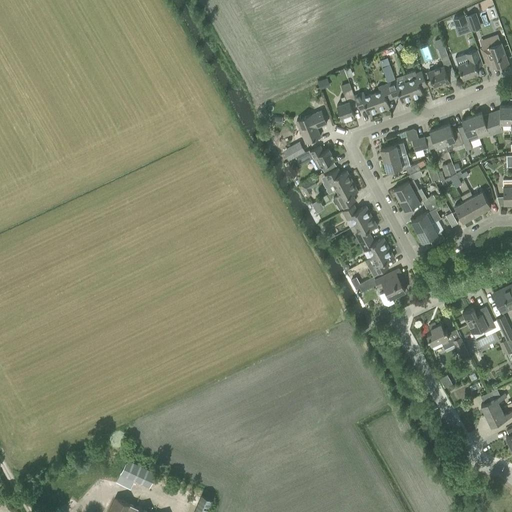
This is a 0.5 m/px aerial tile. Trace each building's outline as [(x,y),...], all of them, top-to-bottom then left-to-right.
[(480,27),(474,12),(465,16),(467,22),(470,30),(480,27)] [(453,18),(456,26),(467,22),(465,14),(453,18)] [(412,42),(417,46),(421,41),(416,37),(412,42)] [(497,66),(508,62),(501,42),(488,47),(487,45),(481,48),(487,65),(493,63),(494,65),(495,65),(497,66)] [(444,45),(438,48),(440,55),(442,61),(449,58),(447,52),(444,45)] [(455,57),(463,79),(479,73),(477,66),(483,64),(478,49),(455,57)] [(381,64),(387,81),(395,78),(390,64),(389,65),(388,61),(381,64)] [(444,65),(428,71),(431,77),(434,87),(442,84),(443,86),(450,83),(446,72),(444,65)] [(351,67),(345,69),(347,76),(353,75),(351,67)] [(404,74),(413,99),(424,95),(421,87),(427,85),(422,71),(415,73),(414,71),(404,74)] [(399,95),(402,103),(413,99),(404,74),(406,81),(399,84),(398,80),(388,83),(393,97),(399,95)] [(350,82),(341,85),(343,91),(352,88),(350,82)] [(373,93),(379,111),(390,107),(387,100),(393,97),(388,83),(378,87),(380,91),(373,93)] [(343,103),(337,105),(339,112),(343,121),(355,117),(352,107),(358,105),(354,95),(352,88),(343,91),(345,96),(340,97),(343,103)] [(366,107),(368,115),(379,111),(373,93),(365,96),(364,92),(354,95),(358,105),(359,109),(366,107)] [(492,115),(495,133),(503,130),(511,130),(510,105),(500,106),(500,112),(492,115)] [(297,120),(306,142),(320,136),(316,127),(327,122),(322,110),(313,114),(312,113),(297,120)] [(487,128),(489,135),(495,133),(492,115),(484,118),(482,112),(472,116),(477,132),(487,128)] [(273,124),(282,125),(282,117),(274,116),(273,124)] [(463,143),(466,150),(472,147),(470,141),(479,137),(477,132),(472,116),(461,119),(464,125),(458,127),(459,131),(463,143)] [(451,141),(453,147),(463,143),(459,131),(453,133),(450,123),(440,127),(445,143),(451,141)] [(435,147),(438,154),(448,151),(445,143),(440,127),(429,131),(432,136),(425,139),(428,147),(429,147),(430,149),(435,147)] [(412,140),(415,151),(428,147),(425,139),(425,136),(412,140)] [(381,148),(384,160),(399,155),(407,153),(403,142),(381,148)] [(309,150),(296,157),(300,165),(310,159),(313,164),(319,161),(322,166),(333,160),(335,159),(329,148),(323,151),(320,145),(309,151),(309,150)] [(399,155),(384,160),(387,171),(403,167),(404,168),(405,168),(408,174),(420,169),(417,163),(410,166),(407,154),(407,153),(399,155)] [(423,160),(417,163),(420,169),(426,166),(423,160)] [(441,165),(446,176),(455,172),(451,161),(441,165)] [(485,167),(493,172),(496,167),(488,162),(485,167)] [(324,181),(323,183),(325,187),(327,187),(334,183),(336,189),(337,189),(352,180),(347,170),(341,173),(338,168),(328,173),(330,177),(324,181)] [(420,169),(408,174),(411,180),(413,179),(422,175),(423,175),(420,169)] [(452,180),(456,187),(462,184),(458,178),(462,176),(459,171),(450,176),(452,180)] [(301,184),(305,193),(312,189),(311,188),(317,185),(314,178),(301,184)] [(498,196),(499,203),(511,203),(511,179),(503,180),(503,196),(498,196)] [(333,198),(333,199),(335,203),(336,203),(339,202),(342,208),(347,205),(356,200),(352,194),(358,191),(352,180),(337,189),(340,194),(336,196),(333,198)] [(409,180),(394,189),(400,199),(415,191),(419,189),(415,182),(411,184),(409,180)] [(400,199),(405,210),(422,201),(425,206),(436,200),(433,194),(427,197),(421,187),(415,191),(400,199)] [(464,201),(472,216),(481,211),(473,196),(470,191),(461,196),(464,201)] [(473,196),(481,211),(491,206),(482,191),(473,196)] [(420,215),(411,220),(417,231),(432,223),(432,222),(441,217),(436,210),(435,208),(439,205),(436,200),(425,206),(428,211),(426,212),(420,215)] [(458,204),(454,206),(458,213),(463,222),(472,216),(464,201),(458,204)] [(354,205),(343,211),(348,220),(351,218),(355,224),(355,225),(372,215),(371,215),(371,214),(368,209),(366,205),(362,208),(357,210),(354,205)] [(446,215),(452,226),(458,223),(452,212),(446,215)] [(355,233),(360,242),(371,236),(368,230),(377,225),(372,215),(355,225),(359,231),(355,233)] [(417,231),(423,241),(438,233),(432,223),(417,231)] [(325,232),(328,238),(334,234),(331,228),(325,232)] [(369,249),(372,256),(389,247),(383,237),(374,242),(371,236),(360,242),(365,251),(369,249)] [(376,263),(372,265),(377,274),(380,273),(389,268),(385,262),(394,257),(389,247),(372,256),(376,263)] [(389,273),(375,280),(377,284),(378,287),(383,284),(387,291),(379,294),(384,304),(389,305),(395,302),(392,297),(405,290),(402,283),(405,281),(398,268),(389,273)] [(369,278),(359,283),(360,285),(362,289),(372,284),(369,278)] [(493,293),(502,312),(511,306),(511,287),(505,291),(504,288),(493,293)] [(473,307),(462,313),(467,322),(472,333),(483,328),(485,331),(485,332),(496,327),(493,321),(490,315),(486,306),(475,311),(473,307)] [(511,331),(504,315),(496,319),(497,320),(501,328),(506,339),(511,336),(511,331)] [(427,334),(434,349),(443,345),(440,340),(449,336),(446,329),(445,330),(441,323),(437,325),(435,322),(429,325),(432,332),(427,334)] [(453,340),(462,358),(469,354),(460,336),(453,340)] [(500,342),(505,353),(511,350),(506,339),(500,342)] [(442,386),(450,382),(446,374),(438,378),(442,386)] [(496,387),(488,390),(490,396),(498,393),(496,387)] [(481,405),(486,415),(501,408),(498,401),(507,397),(505,393),(481,405)] [(486,415),(491,426),(511,415),(511,410),(504,414),(501,408),(486,415)] [(151,491),(154,492),(161,476),(128,460),(118,482),(130,488),(132,483),(151,492),(151,491)] [(194,511),(206,511),(212,498),(202,494),(194,511)] [(147,511),(116,498),(109,511),(147,511)]
